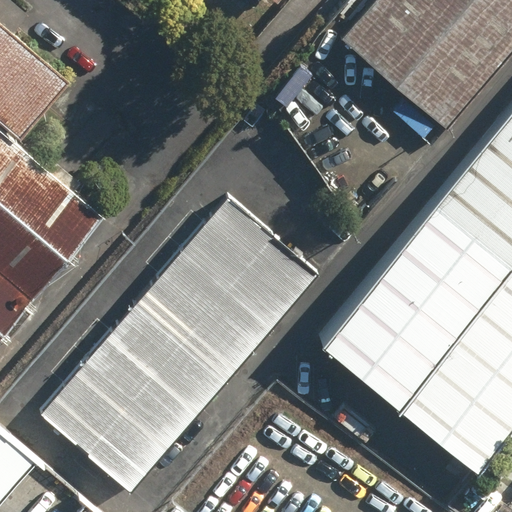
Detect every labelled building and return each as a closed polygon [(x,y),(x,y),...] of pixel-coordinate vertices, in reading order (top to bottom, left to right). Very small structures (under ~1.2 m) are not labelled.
[(511,0),(371,0),(344,32),(448,120),(511,46),(511,0)] [(0,107),(25,128),(73,71),(0,9),(0,107)] [(406,398),(511,266),(511,107),(326,334),(406,398)] [(0,331),(105,209),(0,119),(0,331)] [(43,408),(134,488),(322,270),(231,192),(43,408)] [(511,269),(405,401),(482,465),(511,429),(511,269)] [(0,500),(38,456),(0,422),(0,500)] [(102,511),(89,500),(78,511),(102,511)]
